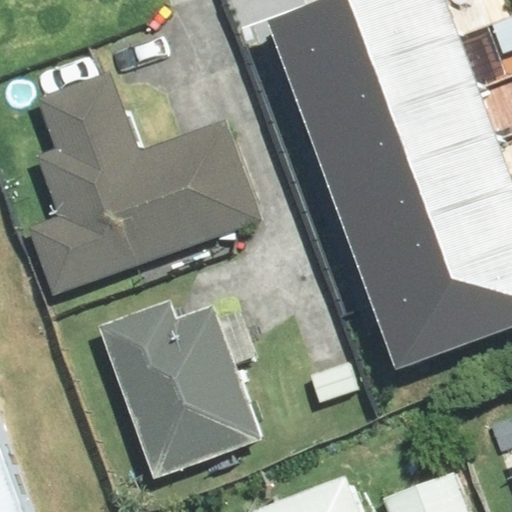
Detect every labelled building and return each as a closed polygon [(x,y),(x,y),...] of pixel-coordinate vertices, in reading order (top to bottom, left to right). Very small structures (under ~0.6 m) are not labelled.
[(324,0),(274,18),(399,366),(511,325),(511,190),(443,0),(324,0)] [(56,216),(26,227),(50,294),(259,219),(224,120),(138,151),(110,73),(42,97),(60,146),(34,155),(56,216)] [(260,360),(240,298),(180,317),(174,298),(98,321),(148,479),(265,442),(240,366),(260,360)] [(38,511),(0,405),(0,511),(38,511)] [(468,511),(453,470),(379,498),(384,511),(468,511)] [(361,511),(349,475),(246,511),(361,511)]
